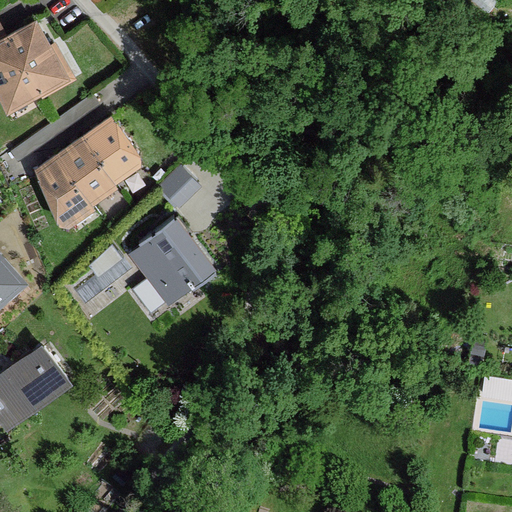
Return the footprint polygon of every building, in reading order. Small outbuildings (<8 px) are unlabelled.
[(0,40),(10,35),(0,17),(0,40)] [(40,89),(66,74),(36,20),(10,35),(40,89)] [(40,89),(10,35),(0,40),(0,84),(10,106),(40,89)] [(86,134),(115,177),(140,160),(141,152),(113,115),(86,134)] [(59,152),(92,199),(118,181),(115,177),(86,134),(59,152)] [(59,152),(40,167),(42,173),(62,219),(70,221),(95,203),(92,199),(59,152)] [(201,183),(183,165),(162,185),(180,204),(201,183)] [(215,270),(175,215),(142,240),(161,267),(157,270),(174,293),(190,281),(194,286),(215,270)] [(2,242),(0,243),(0,301),(31,275),(2,242)] [(119,244),(95,255),(102,270),(80,280),(87,297),(145,271),(140,260),(128,265),(119,244)] [(46,347),(0,381),(0,398),(15,418),(69,377),(46,347)] [(511,381),(485,378),(484,392),(511,396),(511,381)]
